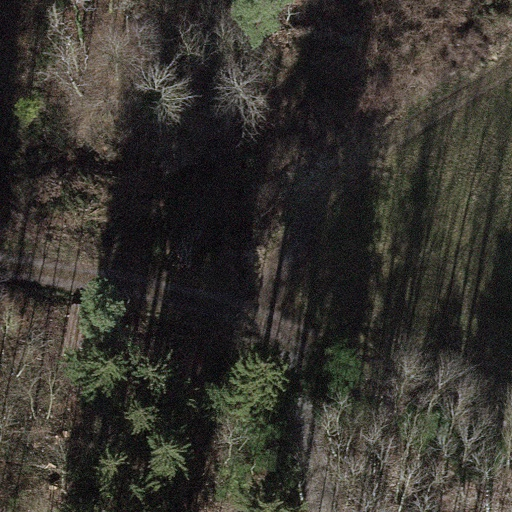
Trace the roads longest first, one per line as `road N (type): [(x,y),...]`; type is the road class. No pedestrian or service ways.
road 1 (track): [(511,428),(281,320),(0,284)]
road 2 (track): [(511,89),(324,192),(281,284),(281,320)]
